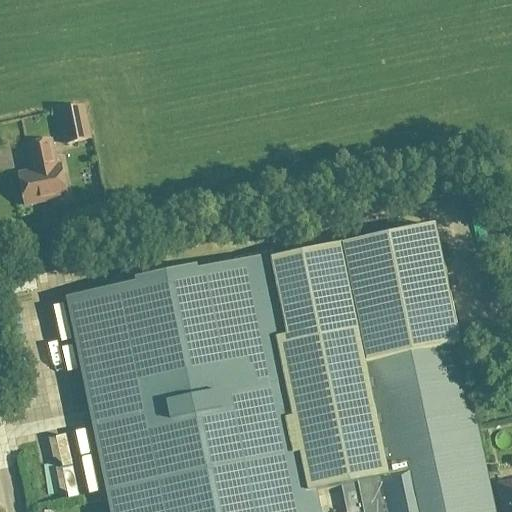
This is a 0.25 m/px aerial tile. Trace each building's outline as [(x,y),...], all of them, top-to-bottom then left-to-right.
[(59,114),(65,146),(89,142),(82,109),(59,114)] [(29,174),(15,177),(22,208),(64,199),(57,168),(52,169),(47,143),(23,148),(29,174)] [(492,511),(433,230),(308,256),(331,367),(344,424),(362,511),(492,511)] [(362,511),(344,424),(331,367),(308,256),(270,264),(286,341),(280,342),(264,265),(189,281),(187,273),(155,280),(157,287),(70,305),(111,511),(316,511),(312,493),(340,488),(344,511),(362,511)] [(78,455),(89,454),(85,428),(74,430),(78,455)] [(52,484),(62,482),(54,446),(44,448),(52,484)] [(87,492),(98,489),(91,457),(81,459),(87,492)] [(511,511),(511,483),(497,487),(502,511),(511,511)]
